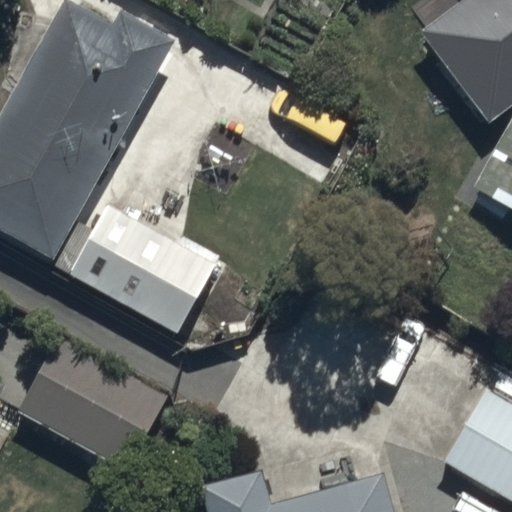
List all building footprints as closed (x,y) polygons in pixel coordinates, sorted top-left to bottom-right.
[(487,140),(511,121),(511,0),(484,0),(419,50),(487,140)] [(0,252),(51,280),(173,59),(119,29),(112,42),(65,16),(0,132),(0,252)] [(511,130),(472,205),(511,225),(511,130)] [(177,257),(101,219),(64,292),(179,350),(220,270),(181,251),(177,257)] [(57,350),(15,423),(129,487),(170,414),(57,350)] [(511,511),(511,417),(488,402),(440,475),(496,511),(511,511)] [(271,511),(265,488),(198,507),(199,511),(389,511),(384,494),(319,511),(271,511)]
